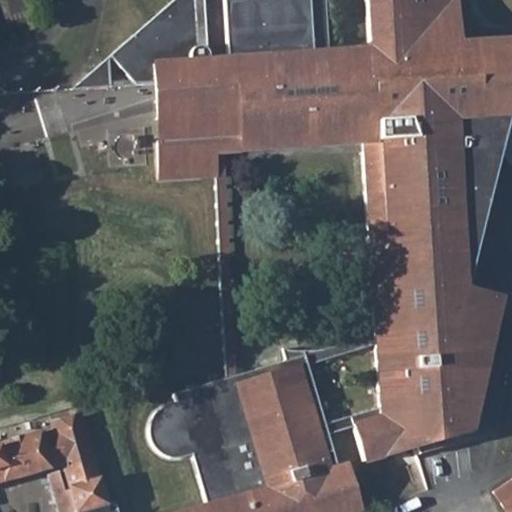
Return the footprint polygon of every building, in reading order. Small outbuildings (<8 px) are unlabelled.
[(346,348),(332,352),(309,357),(301,358),(293,358),(282,355),(286,366),(173,397),(175,407),(163,409),(155,415),(151,422),(149,427),(147,435),(147,443),(150,449),(158,459),(169,465),(177,467),(190,462),(204,510),(199,511),(352,511),(354,511),(341,468),(331,471),(320,437),(352,427),(362,462),(463,434),(496,301),(455,291),(493,134),(470,127),(483,86),(511,83),(511,48),(443,53),(442,41),(450,41),(446,0),(362,0),(366,46),(376,46),(377,56),(377,76),(212,88),(211,69),(207,69),(206,50),(195,51),(192,0),(184,0),(111,62),(133,92),(151,91),(169,90),(170,110),(159,112),(159,132),(164,141),(173,142),(173,148),(157,149),(159,184),(216,182),(214,157),(357,147),(373,333),(346,348)] [(201,0),(192,0),(195,51),(206,50),(201,0)] [(222,0),(226,68),(311,62),(306,0),(222,0)] [(226,68),(211,69),(212,88),(377,76),(377,56),(311,62),(226,68)] [(108,64),(70,96),(108,94),(108,64)] [(470,127),(493,134),(499,118),(511,117),(511,83),(483,86),(470,127)] [(169,90),(151,91),(157,149),(173,148),(173,142),(164,141),(159,132),(159,112),(170,110),(169,90)] [(0,511),(0,483),(58,467),(61,475),(42,480),(51,511),(73,511),(101,504),(102,502),(79,428),(78,429),(53,436),(51,431),(0,446),(0,511)] [(511,511),(511,478),(489,494),(502,511),(511,511)]
